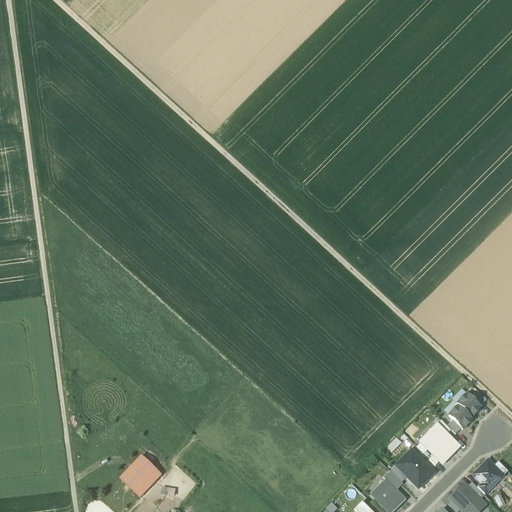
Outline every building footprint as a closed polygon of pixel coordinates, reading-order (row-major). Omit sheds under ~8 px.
[(471,401),(479,409),(486,402),(478,394),(471,401)] [(458,408),(470,420),(480,410),(479,409),(471,401),(466,396),(456,406),(458,408)] [(462,432),(472,422),(470,420),(458,408),(448,418),(453,422),(461,431),(462,432)] [(453,422),(447,428),(451,432),(455,437),(461,431),(453,422)] [(441,423),(420,444),(442,466),(459,449),(446,437),(451,432),(447,428),(441,423)] [(411,452),(395,468),(407,479),(418,491),(434,475),(411,452)] [(120,481),(139,499),(160,478),(141,460),(120,481)] [(487,463),(472,478),(481,487),(488,493),(503,478),(493,468),(487,463)] [(498,464),(493,468),(503,478),(508,473),(498,464)] [(407,479),(395,468),(389,474),(401,485),(407,479)] [(383,480),(385,481),(396,493),(402,487),(401,485),(389,474),(383,480)] [(395,511),(406,502),(396,493),(385,481),(370,496),(385,511),(395,511)] [(471,485),(467,489),(480,502),(484,498),(477,491),(471,485)] [(464,486),(449,501),(452,504),(460,511),(480,511),(485,507),(480,502),(467,489),(464,486)] [(481,487),(477,491),(484,498),(488,493),(481,487)] [(165,488),(164,496),(176,497),(176,489),(165,488)] [(370,511),(361,503),(352,511),(353,511),(370,511)]
